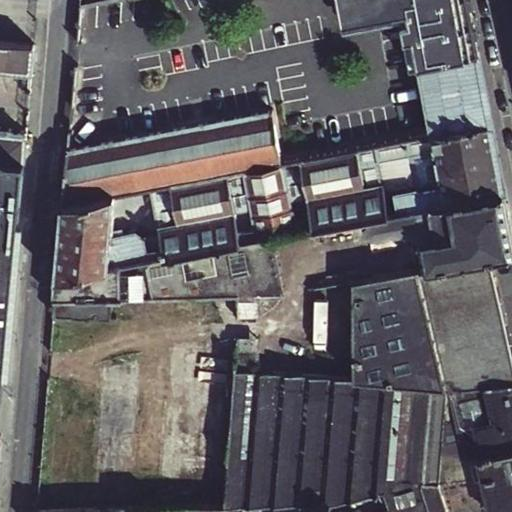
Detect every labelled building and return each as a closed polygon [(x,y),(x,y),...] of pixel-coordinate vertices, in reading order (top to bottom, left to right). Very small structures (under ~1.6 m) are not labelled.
[(412,6),(422,61),(480,49),(470,0),(344,0),(348,18),(412,6)] [(412,6),(348,18),(349,24),(405,13),(416,73),(427,133),(434,131),(422,61),(412,6)] [(0,157),(26,159),(28,134),(0,131),(0,66),(33,69),(36,43),(0,40),(0,157)] [(480,49),(422,61),(434,131),(427,133),(416,135),(284,159),(274,109),(69,149),(58,276),(144,260),(148,260),(274,235),(314,231),(507,190),(480,49)] [(0,374),(26,159),(0,157),(0,374)] [(511,215),(507,190),(314,231),(321,267),(370,258),(365,231),(368,232),(375,236),(377,236),(377,238),(412,231),(422,238),(422,239),(424,239),(429,265),(492,253),(511,248),(511,215)] [(261,294),(285,294),(274,235),(148,260),(148,296),(240,294),(261,294)] [(511,344),(492,253),(429,265),(357,280),(357,378),(261,370),(240,368),(226,504),(243,503),(259,503),(312,501),(331,501),(336,500),(372,491),(378,490),(378,489),(385,490),(392,511),(486,511),(511,504),(511,344)] [(112,296),(145,296),(148,260),(144,260),(58,276),(56,297),(112,296)] [(240,316),(261,316),(261,294),(240,294),(240,316)] [(111,317),(112,296),(56,297),(55,314),(57,316),(111,317)] [(351,308),(297,308),(297,344),(351,344),(351,308)] [(240,316),(240,342),(261,342),(261,316),(240,316)] [(240,342),(240,368),(261,370),(261,342),(240,342)] [(166,353),(159,480),(197,482),(203,367),(204,355),(166,353)] [(225,369),(203,367),(197,482),(219,483),(225,369)] [(378,490),(372,491),(374,496),(361,501),(362,504),(365,511),(392,511),(385,490),(378,489),(378,490)] [(331,501),(334,511),(349,511),(349,508),(362,504),(361,501),(374,496),(372,491),(336,500),(331,501)] [(334,511),(331,501),(312,501),(315,511),(334,511)] [(261,511),(259,503),(243,503),(246,511),(261,511)]
